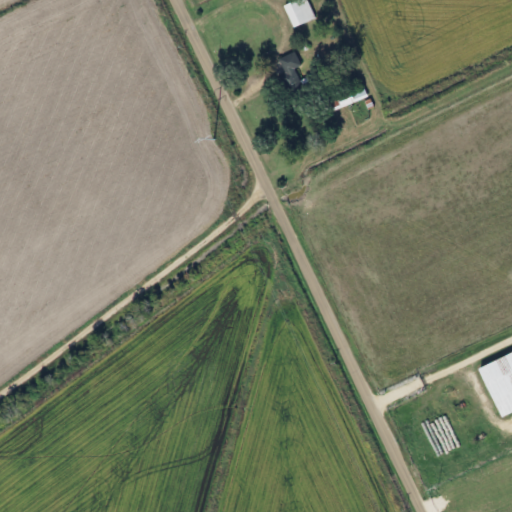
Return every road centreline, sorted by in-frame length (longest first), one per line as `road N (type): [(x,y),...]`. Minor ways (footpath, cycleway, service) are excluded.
road 1 (residential): [(423,511),(179,0)]
road 2 (residential): [(0,400),(266,186),(304,101)]
road 3 (residential): [(372,406),(511,339)]
